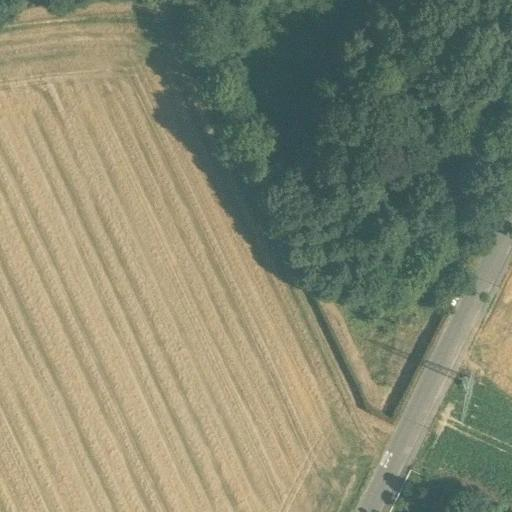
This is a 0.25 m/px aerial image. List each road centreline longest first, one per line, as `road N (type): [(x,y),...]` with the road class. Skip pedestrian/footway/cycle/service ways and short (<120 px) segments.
road 1 (track): [(393,461),(367,437),(168,10),(121,5),(0,19)]
road 2 (residential): [(369,511),(511,223)]
